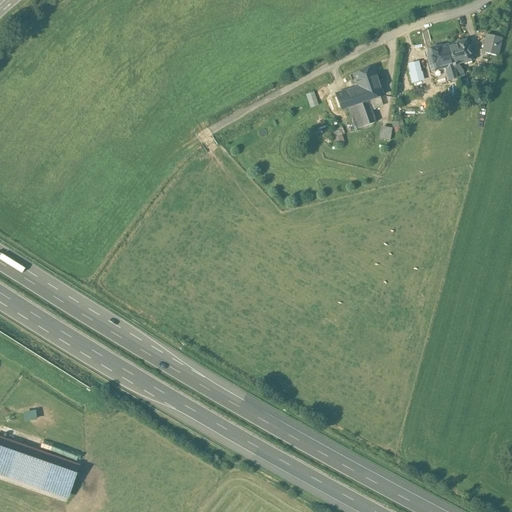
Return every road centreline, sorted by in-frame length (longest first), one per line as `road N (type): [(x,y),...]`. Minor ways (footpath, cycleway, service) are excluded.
road 1 (motorway): [(428,511),(0,263)]
road 2 (motorway): [(0,293),(374,511)]
